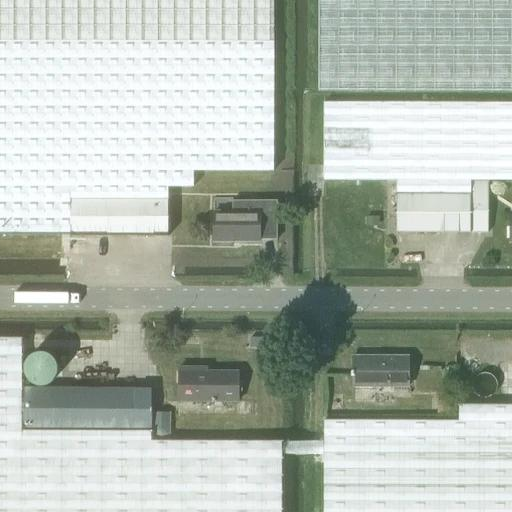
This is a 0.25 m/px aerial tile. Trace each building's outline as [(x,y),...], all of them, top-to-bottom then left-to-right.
[(0,0),(0,235),(69,235),(69,191),(167,192),(167,187),(193,187),(193,171),(273,171),(272,0),(0,0)] [(511,0),(317,0),(318,90),(511,91),(511,0)] [(396,181),(396,193),(422,193),(422,182),(468,183),(468,210),(487,210),(488,210),(488,181),(511,180),(511,102),(324,102),(324,180),(396,181)] [(487,232),(487,210),(468,210),(468,183),(422,182),(422,193),(396,193),(396,232),(487,232)] [(167,235),(167,192),(69,191),(69,235),(167,235)] [(258,241),(258,240),(277,239),(277,201),(232,201),(232,212),(212,213),(213,242),(258,241)] [(39,246),(53,246),(53,236),(39,236),(39,246)] [(23,429),(23,388),(23,336),(0,335),(0,511),(280,511),(281,442),(169,442),(150,442),(150,430),(23,429)] [(407,387),(407,356),(353,356),(353,386),(374,386),(374,396),(389,397),(389,387),(407,387)] [(238,401),(238,372),(197,372),(197,367),(178,367),(178,401),(238,401)] [(150,442),(169,442),(169,414),(150,414),(150,389),(23,388),(23,429),(150,430),(150,442)] [(511,511),(511,404),(457,405),(456,421),(322,420),(321,511),(511,511)]
